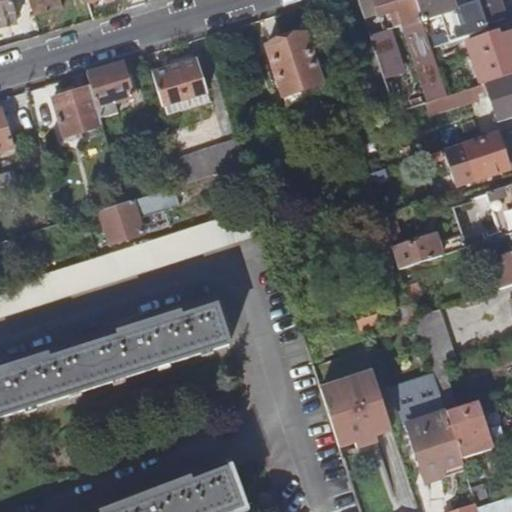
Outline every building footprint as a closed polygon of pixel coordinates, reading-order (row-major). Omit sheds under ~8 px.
[(0,0),(0,24),(18,20),(12,0),(0,0)] [(63,7),(60,0),(28,0),(33,16),(63,7)] [(372,0),(357,0),(360,7),(365,21),(378,17),(372,0)] [(415,0),(372,0),(378,17),(383,31),(389,29),(397,27),(424,105),(426,104),(447,97),(431,50),(423,23),(415,0)] [(415,0),(423,23),(428,22),(426,20),(430,18),(431,21),(442,17),(451,43),(467,38),(488,31),(486,25),(505,19),(499,1),(498,0),(472,0),(473,2),(455,8),(452,0),(415,0)] [(369,36),(360,7),(344,12),(361,66),(365,78),(381,73),(369,36)] [(383,31),(369,36),(381,73),(383,80),(384,81),(404,75),(389,29),(383,31)] [(304,35),(266,47),(286,109),(324,97),(304,35)] [(467,43),(482,86),(511,75),(511,37),(511,35),(491,42),(489,35),(467,43)] [(151,75),(161,108),(205,95),(193,52),(164,60),(167,70),(151,75)] [(121,64),(86,75),(90,89),(100,121),(117,116),(114,106),(133,100),(121,64)] [(347,100),(386,87),(383,80),(381,73),(365,78),(361,66),(354,68),(358,80),(343,86),(347,100)] [(447,97),(426,104),(429,115),(489,95),(498,122),(511,117),(511,75),(482,86),(447,97)] [(347,111),(352,129),(395,115),(386,87),(347,100),(350,110),(347,111)] [(100,121),(90,89),(52,101),(63,140),(102,129),(100,121)] [(1,112),(0,112),(0,153),(12,150),(1,112)] [(509,171),(498,135),(445,153),(456,188),(509,171)] [(177,159),(185,186),(247,166),(239,140),(177,159)] [(108,148),(115,172),(127,169),(120,145),(108,148)] [(388,179),(386,170),(368,176),(371,184),(388,179)] [(0,177),(0,189),(15,184),(11,174),(0,177)] [(511,185),(510,186),(487,194),(502,238),(509,235),(511,233),(511,185)] [(125,205),(99,213),(110,247),(143,236),(137,218),(179,205),(174,189),(125,205)] [(487,234),(477,200),(457,206),(467,239),(487,234)] [(0,317),(269,232),(260,207),(97,259),(0,290),(0,317)] [(392,250),(400,271),(443,257),(435,236),(392,250)] [(492,270),(499,290),(511,286),(511,256),(503,259),(505,265),(492,270)] [(416,285),(407,287),(411,301),(420,299),(416,285)] [(0,418),(229,346),(217,308),(141,332),(139,328),(127,331),(128,336),(8,374),(6,369),(0,371),(0,418)] [(439,310),(415,319),(431,365),(455,357),(439,310)] [(366,349),(312,367),(339,448),(355,443),(356,448),(377,442),(376,436),(392,430),(366,349)] [(405,415),(443,403),(442,399),(435,379),(393,392),(405,426),(409,425),(405,415)] [(443,403),(447,413),(457,410),(452,395),(442,399),(443,403)] [(466,471),(462,461),(447,413),(443,403),(405,415),(409,425),(428,483),(466,471)] [(457,410),(447,413),(462,461),(491,451),(475,404),(457,410)] [(236,511),(241,510),(227,472),(152,501),(150,496),(137,501),(138,505),(119,511),(236,511)] [(511,511),(511,496),(478,508),(479,511),(511,511)]
